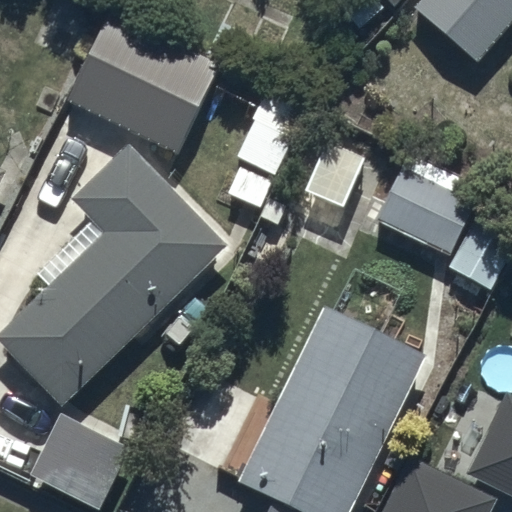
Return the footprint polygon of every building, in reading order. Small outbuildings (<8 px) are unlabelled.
[(511,0),(415,0),(411,6),(477,63),(511,23),(511,0)] [(108,10),(64,98),(173,152),(193,112),(201,116),(225,68),(108,10)] [(238,69),(224,98),(291,132),(306,103),(238,69)] [(292,138),(252,118),(233,155),(274,175),(292,138)] [(344,205),(445,254),(478,186),(376,137),(344,205)] [(0,331),(0,344),(60,406),(226,245),(126,141),(68,197),(102,232),(0,331)] [(319,303),(232,479),(299,511),(347,511),(425,355),(319,303)] [(463,473),(511,497),(511,396),(504,392),(463,473)] [(381,511),(486,511),(493,499),(408,457),(381,511)]
